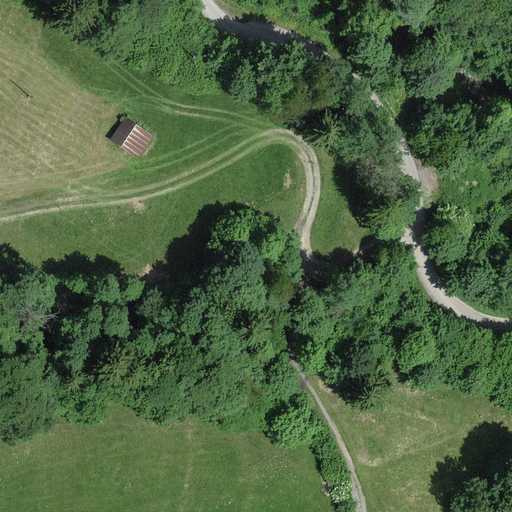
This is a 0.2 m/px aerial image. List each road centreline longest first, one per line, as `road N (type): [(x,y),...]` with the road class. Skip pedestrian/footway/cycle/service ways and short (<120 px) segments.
road 1 (unclassified): [(511,323),(456,313),(423,263),(413,180),(376,108),(344,74),(300,44),(208,13),(201,0)]
road 2 (track): [(0,217),(168,189),(260,139),(293,132),(314,144),(301,242),(312,267),(340,278)]
road 3 (track): [(419,235),(303,306),(294,332),(299,370),(361,494),(360,511)]
